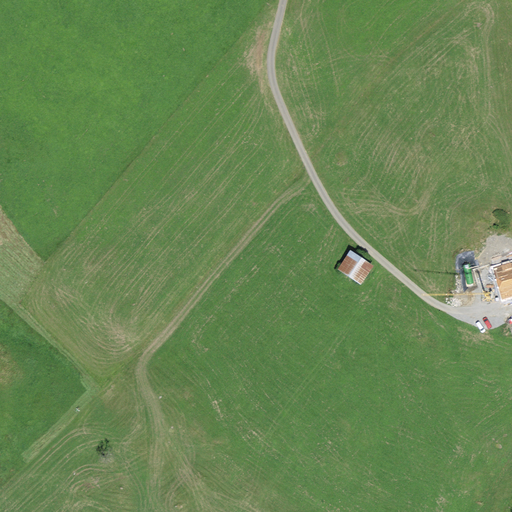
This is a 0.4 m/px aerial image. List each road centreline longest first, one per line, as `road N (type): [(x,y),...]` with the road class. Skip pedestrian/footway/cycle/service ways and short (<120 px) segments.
road 1 (residential): [(501,306),(464,312),(434,305),(328,203),(275,91),(270,63),(285,0)]
road 2 (track): [(309,167),(149,350),(142,373),(160,439),(145,511)]
